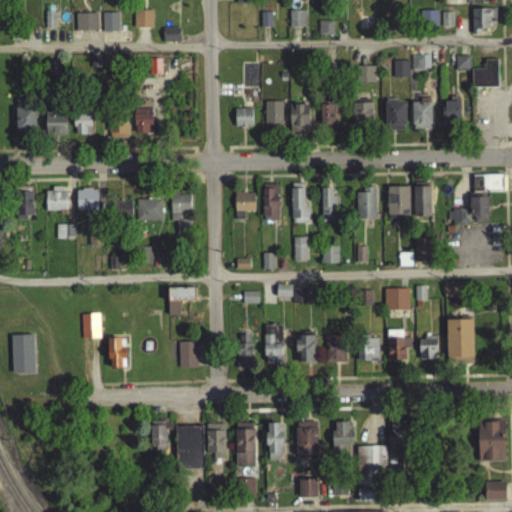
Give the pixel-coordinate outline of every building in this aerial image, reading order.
[(236,9),(248,7),(246,0),(239,0),(235,1),(236,9)] [(496,25),(496,14),(471,14),(472,35),(491,35),(490,25),(496,25)] [(152,16),(134,15),(133,33),(152,33),(152,16)] [(436,16),(419,15),(419,28),(435,28),(436,16)] [(288,16),(289,33),(305,32),(304,16),(288,16)] [(54,34),(55,17),(45,17),(44,34),(54,34)] [(260,33),(271,32),(271,17),(260,18),(260,33)] [(96,18),(74,19),(75,36),(97,36),(96,18)] [(101,18),(102,37),(118,36),(118,18),(101,18)] [(332,26),(318,26),(318,41),(333,40),(332,26)] [(162,47),(179,47),(179,33),(162,33),(162,47)] [(411,75),(422,75),(422,61),(411,61),(411,75)] [(455,61),(455,75),(469,75),(469,61),(455,61)] [(148,80),(160,79),(160,64),(148,64),(148,80)] [(497,93),(497,65),(484,65),(484,74),(471,74),(471,93),(497,93)] [(408,66),(392,66),(392,83),(408,83),(408,66)] [(374,88),(374,71),(354,71),(354,88),(374,88)] [(319,134),(334,134),(335,101),(320,101),(319,134)] [(431,105),(411,104),(411,135),(430,135),(431,105)] [(459,106),(442,107),(443,132),(460,131),(459,106)] [(263,133),(282,133),(282,107),(264,107),(263,133)] [(405,136),(405,107),(384,107),(385,136),(405,136)] [(351,131),(371,132),(372,109),(352,108),(351,131)] [(307,137),(307,109),(288,109),(288,137),(307,137)] [(15,137),(35,138),(35,114),(15,113),(15,137)] [(133,140),(152,139),(151,113),(133,114),(133,140)] [(251,114),(234,114),(234,132),(251,133),(251,114)] [(66,140),(65,117),(45,118),(45,140),(66,140)] [(90,140),(91,119),(74,118),(73,139),(90,140)] [(503,197),(502,180),(471,180),(471,198),(503,197)] [(304,213),(303,188),(290,189),(291,229),(308,229),(308,213),(304,213)] [(262,226),(278,225),(277,189),(261,189),(262,226)] [(413,222),(430,222),(430,191),(412,192),(413,222)] [(23,219),(31,219),(32,192),(24,192),(23,219)] [(409,192),(386,192),(386,220),(408,220),(409,192)] [(320,193),(321,226),(335,225),(335,193),(320,193)] [(45,215),(66,215),(67,194),(45,194),(45,215)] [(97,194),(76,194),(75,215),(96,215),(97,194)] [(355,225),(375,225),(375,194),(355,194),(355,225)] [(254,217),(253,198),(233,198),(234,225),(243,225),(242,217),(254,217)] [(176,244),(189,244),(189,224),(180,225),(180,218),(190,218),(189,199),(170,199),(170,226),(176,226),(176,244)] [(487,202),(468,202),(468,214),(447,214),(447,228),(488,227),(487,202)] [(136,226),(161,226),(161,205),(136,204),(136,226)] [(131,206),(113,206),(114,223),(131,223),(131,206)] [(102,252),(102,228),(88,228),(88,252),(102,252)] [(55,244),(73,243),(73,230),(55,230),(55,244)] [(306,243),(293,242),(292,267),(305,267),(306,243)] [(413,267),(430,268),(430,245),(413,244),(413,267)] [(321,269),(337,269),(337,248),(320,248),(321,269)] [(365,252),(355,252),(355,267),(366,267),(365,252)] [(273,259),(262,258),(261,275),(272,275),(273,259)] [(398,272),(411,271),(411,258),(398,258),(398,272)] [(443,287),(443,302),(465,302),(465,286),(443,287)] [(291,308),(306,309),(307,290),(276,289),(276,302),(292,302),(291,308)] [(414,306),(425,306),(425,291),(414,291),(414,306)] [(194,293),(168,292),(167,320),(181,320),(181,307),(194,307),(194,293)] [(383,294),(383,316),(408,315),(408,293),(383,294)] [(242,297),(242,309),(257,309),(257,297),(242,297)] [(81,344),(99,344),(98,319),(80,320),(81,344)] [(472,324),(445,325),(446,364),(454,364),(454,369),(473,369),(472,324)] [(281,330),(263,331),(264,369),(282,369),(281,330)] [(401,335),(386,335),(387,365),(411,364),(411,343),(402,344),(401,335)] [(325,368),(344,367),(343,339),(325,340),(325,368)] [(11,379),(33,379),(32,340),(10,341),(11,379)] [(237,373),(252,372),(251,340),(236,341),(237,373)] [(295,341),(296,368),(314,367),(313,341),(295,341)] [(436,342),(417,343),(418,365),(437,364),(436,342)] [(119,343),(107,344),(107,373),(121,373),(121,364),(125,364),(125,352),(120,352),(119,343)] [(357,366),(377,367),(378,345),(358,344),(357,366)] [(196,372),(195,346),(177,347),(178,373),(196,372)] [(388,461),(405,461),(405,426),(389,425),(388,461)] [(150,456),(165,457),(166,427),(151,426),(150,456)] [(477,427),(478,467),(504,466),(503,426),(477,427)] [(295,427),(294,462),(317,463),(318,427),(295,427)] [(351,427),(332,428),(332,458),(352,458),(351,427)] [(266,465),(283,465),(282,428),(265,429),(266,465)] [(224,464),(224,429),(205,429),(206,459),(212,458),(213,464),(224,464)] [(235,472),(254,471),(253,429),(234,429),(235,472)] [(174,431),(175,475),(201,474),(200,431),(174,431)] [(357,452),(357,492),(385,492),(384,451),(357,452)] [(206,483),(207,500),(221,500),(221,482),(206,483)] [(253,483),(236,484),(236,501),(254,501),(253,483)] [(298,503),(316,502),(316,485),(298,485),(298,503)] [(504,487),(483,488),(483,506),(504,506),(504,487)] [(331,501),(345,501),(345,488),(331,488),(331,501)]
